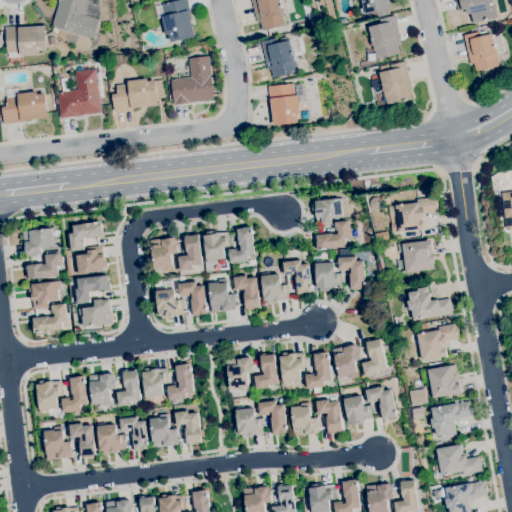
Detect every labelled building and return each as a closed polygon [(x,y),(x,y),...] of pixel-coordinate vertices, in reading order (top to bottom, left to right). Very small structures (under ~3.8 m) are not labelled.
[(93,39),(55,28),(58,31),(56,35),(52,30),(54,27),(52,27),(53,24),(52,24),(58,3),(57,3),(57,0),(85,0),(81,14),(99,20),(93,39)] [(171,42),(169,35),(166,36),(162,17),(157,18),(154,7),(182,0),(187,0),(190,12),(189,13),(195,37),(171,42)] [(262,31),(260,22),(257,23),(251,0),(279,0),(281,4),(282,6),(280,6),(285,26),(262,31)] [(378,17),(377,12),(365,15),(361,0),(389,0),(391,9),(385,10),(386,15),(378,17)] [(473,24),(471,14),(467,15),(466,9),(458,11),(455,0),(493,0),(498,18),(473,24)] [(376,59),(372,39),(371,39),(371,38),(369,27),(380,24),(379,20),(394,16),(401,45),(398,46),(399,53),(376,59)] [(9,58),(8,53),(7,53),(5,27),(20,27),(20,28),(45,26),(47,51),(39,51),(39,54),(21,55),(21,57),(9,58)] [(476,72),(474,63),(470,64),(463,36),(479,32),(480,37),(491,34),(492,35),(501,33),(505,52),(497,54),(498,59),(497,59),(499,66),(476,72)] [(273,78),(271,69),(267,70),(261,42),(276,38),(278,43),(281,43),(280,38),(288,36),(291,50),(300,48),(301,53),(300,53),(300,55),(293,56),(293,53),(292,54),(296,73),(273,78)] [(174,105),(170,80),(190,77),(188,59),(208,56),(212,86),(215,85),(216,91),(212,91),(213,99),(210,99),(210,100),(174,105)] [(387,105),(385,97),(385,98),(382,86),(381,86),(381,85),(382,85),(379,73),(391,70),(390,65),(405,62),(410,84),(409,84),(412,96),(410,97),(410,99),(406,100),(406,101),(403,102),(403,101),(387,105)] [(61,119),(57,93),(77,90),(76,81),(71,82),(70,76),(75,75),(75,71),(95,69),(99,99),(104,99),(105,105),(100,105),(101,113),(76,116),(76,117),(61,119)] [(114,112),(112,95),(117,94),(116,86),(117,86),(116,74),(129,72),(130,81),(154,78),(155,81),(163,80),(165,98),(157,99),(157,106),(132,108),(132,109),(114,112)] [(384,103),(379,80),(371,82),(376,105),(384,103)] [(273,126),(268,87),(293,83),(294,87),(301,86),(302,96),(297,97),(300,115),(296,116),(297,122),(273,126)] [(4,124),(2,108),(7,107),(6,98),(18,97),(18,95),(5,97),(4,89),(17,88),(18,94),(37,92),(37,95),(45,94),(48,118),(21,121),(21,122),(4,124)] [(511,228),(506,229),(501,193),(511,191),(511,228)] [(399,232),(396,206),(401,205),(401,204),(403,204),(403,205),(417,203),(416,199),(434,197),(435,201),(436,201),(437,209),(436,209),(436,212),(424,214),(425,217),(420,218),(421,221),(422,220),(424,229),(399,232)] [(375,210),(371,207),(370,201),(375,198),(380,199),(383,204),(380,209),(375,210)] [(317,226),(316,218),(315,214),(313,214),(312,204),(315,204),(315,202),(340,199),(342,216),(331,217),(332,225),(317,226)] [(321,251),(321,249),(317,250),(316,242),(317,242),(316,235),(332,233),(332,235),(338,234),(338,230),(336,231),(334,222),(348,221),(351,238),(344,239),(345,246),(324,249),(324,250),(321,251)] [(72,251),(69,234),(74,234),(73,226),(94,223),(97,222),(98,223),(101,222),(102,231),(102,237),(87,239),(87,238),(81,238),(82,242),(84,242),(85,249),(72,251)] [(230,263),(228,250),(237,249),(237,251),(241,251),(240,245),(239,245),(237,229),(251,227),(252,231),(253,231),(253,234),(252,234),(255,255),(247,256),(247,261),(230,263)] [(34,256),(33,255),(26,256),(25,247),(24,232),(29,231),(52,228),(53,238),(56,238),(57,246),(41,248),(42,255),(34,256)] [(376,243),(375,234),(388,231),(389,240),(376,243)] [(207,261),(204,236),(206,236),(206,234),(216,233),(216,234),(229,232),(230,246),(223,247),(224,259),(207,261)] [(178,270),(176,257),(188,256),(187,252),(186,252),(184,237),(198,235),(202,265),(193,266),(193,268),(178,270)] [(155,273),(155,270),(154,270),(151,248),(150,249),(149,241),(150,241),(175,237),(176,245),(177,245),(178,253),(170,254),(172,270),(155,273)] [(406,273),(406,272),(403,272),(402,269),(398,269),(397,261),(401,261),(400,252),(398,252),(397,248),(402,247),(402,244),(406,244),(430,240),(434,269),(406,273)] [(79,274),(77,256),(88,254),(87,248),(102,246),(104,258),(106,258),(107,267),(104,268),(104,271),(79,274)] [(28,279),(27,266),(43,264),(43,265),(46,265),(45,255),(60,253),(61,266),(57,267),(58,276),(28,279)] [(357,290),(357,289),(351,290),(349,274),(351,274),(350,268),(347,268),(347,270),(339,271),(338,258),(356,257),(356,262),(363,261),(365,283),(366,283),(366,286),(365,286),(365,289),(357,290)] [(297,294),(295,278),(297,278),(296,272),(292,272),(293,275),(285,276),(283,263),(300,260),(301,265),(308,264),(311,286),(312,286),(313,289),(311,289),(311,292),(297,294)] [(317,291),(315,264),(333,263),(334,274),(341,274),(342,287),(333,287),(333,289),(329,289),(330,290),(317,291)] [(267,305),(267,301),(264,302),(261,277),(279,274),(281,286),(287,285),(289,300),(276,301),(276,304),(267,305)] [(78,302),(76,289),(79,289),(78,279),(108,276),(109,290),(93,292),(93,290),(90,291),(91,301),(78,302)] [(245,308),(244,294),(245,293),(245,290),(235,291),(234,277),(246,276),(247,279),(257,278),(260,307),(245,308)] [(212,313),(208,284),(218,283),(218,280),(227,279),(229,295),(234,295),(236,310),(212,313)] [(165,290),(164,282),(173,281),(174,289),(165,290)] [(34,310),(32,298),(30,298),(28,288),(32,288),(31,285),(59,282),(60,289),(58,290),(59,299),(47,301),(48,308),(34,310)] [(193,315),(191,299),(192,299),(192,293),(188,294),(188,296),(180,297),(178,284),(196,282),(196,287),(203,286),(206,307),(207,307),(208,310),(207,310),(207,313),(199,315),(199,314),(193,315)] [(413,321),(411,310),(409,310),(407,301),(410,301),(408,293),(418,291),(418,289),(428,287),(431,301),(438,300),(438,301),(450,298),(450,302),(451,302),(453,313),(413,321)] [(162,319),(162,316),(159,317),(156,291),(174,289),(175,301),(182,300),(184,315),(171,316),(171,318),(162,319)] [(84,327),(82,317),(84,317),(84,314),(81,314),(80,307),(83,307),(83,309),(95,307),(94,301),(102,300),(103,300),(109,299),(111,309),(110,309),(110,312),(111,311),(113,323),(106,324),(84,327)] [(38,334),(38,333),(35,333),(34,325),(35,325),(34,319),(49,317),(49,318),(55,317),(54,314),(52,314),(51,306),(65,304),(68,321),(61,322),(62,330),(44,333),(44,332),(41,332),(41,333),(38,334)] [(422,361),(417,335),(422,334),(422,333),(424,333),(438,331),(438,327),(456,324),(459,339),(446,341),(447,345),(443,345),(443,348),(445,348),(447,356),(422,361)] [(362,377),(359,364),(371,361),(370,358),(366,343),(379,340),(386,368),(377,370),(378,373),(362,377)] [(349,379),(349,376),(339,378),(332,350),(356,345),(357,347),(358,346),(359,349),(358,350),(358,352),(359,352),(361,359),(354,361),(357,377),(349,379)] [(314,394),(313,389),(307,390),(305,375),(314,374),(314,376),(317,376),(317,370),(315,371),(314,354),(328,352),(328,356),(329,356),(330,359),(328,359),(331,381),(323,381),(324,387),(321,388),(322,393),(314,394)] [(283,385),(280,357),(283,357),(282,353),(288,353),(288,355),(305,353),(306,368),(299,368),(301,380),(291,381),(291,384),(283,385)] [(255,391),(253,376),(264,375),(263,372),(262,372),(260,357),(274,355),(278,384),(268,385),(268,389),(255,391)] [(240,391),(240,388),(230,389),(227,360),(239,358),(239,359),(251,357),(251,359),(253,359),(253,363),(252,363),(253,373),(246,374),(248,390),(240,391)] [(169,401),(167,387),(175,386),(176,388),(179,388),(179,382),(178,382),(176,366),(190,364),(193,392),(185,393),(186,399),(169,401)] [(433,398),(428,370),(455,365),(457,372),(459,380),(458,380),(461,393),(433,398)] [(146,400),(145,398),(142,373),(151,371),(151,370),(167,368),(169,383),(162,384),(163,395),(153,397),(153,399),(146,400)] [(116,406),(115,393),(126,392),(126,388),(125,388),(123,373),(137,371),(140,400),(130,402),(131,404),(116,406)] [(103,407),(102,404),(93,405),(89,376),(113,373),(114,375),(116,389),(109,390),(111,406),(103,407)] [(63,413),(61,399),(70,398),(70,400),(74,400),(73,394),(72,394),(70,378),(84,377),(88,404),(80,405),(80,411),(63,413)] [(39,413),(36,385),(40,385),(39,381),(44,381),(45,383),(61,381),(63,396),(56,397),(58,408),(47,409),(48,412),(39,413)] [(382,420),(379,404),(381,404),(379,398),(376,399),(376,401),(368,403),(365,390),(383,387),(384,391),(391,390),(395,411),(396,411),(397,414),(396,414),(396,418),(388,419),(382,420)] [(412,406),(409,392),(424,389),(427,403),(412,406)] [(352,427),(352,423),(349,424),(344,399),(361,396),(363,407),(370,405),(373,418),(365,420),(365,422),(361,423),(361,425),(352,427)] [(328,433),(326,417),(328,417),(327,413),(318,414),(318,412),(315,412),(314,402),(329,400),(329,403),(339,402),(342,431),(328,433)] [(273,434),(271,418),(272,418),(272,412),(268,413),(268,415),(260,416),(258,403),(276,401),(277,406),(283,405),(286,426),(287,426),(287,429),(286,429),(287,432),(273,434)] [(445,437),(445,434),(436,436),(435,428),(432,429),(431,419),(433,419),(431,408),(434,408),(434,405),(440,403),(441,407),(470,401),(471,405),(473,416),(454,420),(457,435),(445,437)] [(295,436),(294,430),(291,408),(301,406),(301,404),(309,402),(311,419),(318,418),(319,426),(318,426),(319,433),(295,436)] [(413,421),(411,409),(422,407),(424,419),(413,421)] [(242,438),(242,435),(239,435),(236,410),(254,408),(255,420),(262,419),(264,434),(251,435),(251,437),(242,438)] [(187,444),(185,429),(187,428),(186,425),(177,426),(175,413),(188,411),(188,414),(198,413),(200,431),(201,438),(200,438),(201,443),(187,444)] [(153,447),(153,442),(150,419),(160,418),(159,415),(168,414),(170,430),(176,429),(177,438),(176,438),(177,445),(168,446),(168,445),(153,447)] [(134,450),(132,435),(134,434),(133,429),(129,429),(130,431),(121,432),(120,419),(137,417),(138,422),(145,421),(148,442),(149,442),(149,445),(148,446),(148,449),(134,450)] [(81,457),(79,441),(81,441),(80,437),(70,438),(69,425),(82,423),(82,426),(92,425),(95,455),(81,457)] [(103,455),(103,451),(100,451),(97,427),(115,424),(117,436),(123,435),(125,450),(112,451),(112,453),(103,455)] [(48,460),(44,432),(54,430),(53,427),(62,426),(64,442),(71,442),(72,450),(71,450),(72,457),(48,460)] [(463,476),(462,472),(449,474),(449,475),(447,476),(447,475),(441,476),(440,470),(437,471),(436,465),(439,464),(436,449),(462,445),(463,453),(461,454),(461,456),(463,456),(466,458),(467,463),(479,457),(479,459),(480,459),(482,469),(481,469),(481,472),(463,476)] [(335,511),(334,503),(342,502),(343,504),(346,504),(345,498),(344,498),(342,482),(348,482),(348,481),(357,480),(357,484),(358,484),(358,487),(357,487),(360,508),(352,509),(352,511),(335,511)] [(393,511),(392,503),(404,501),(403,498),(402,498),(400,483),(414,481),(418,510),(408,511),(393,511)] [(450,511),(449,508),(447,509),(445,499),(448,499),(446,488),(483,481),(484,485),(486,485),(487,493),(487,496),(475,498),(475,499),(468,501),(469,511),(450,511)] [(311,511),(309,489),(312,488),(311,485),(321,484),(321,487),(334,485),(335,499),(328,500),(330,511),(311,511)] [(369,511),(366,487),(391,484),(391,486),(392,485),(393,499),(386,500),(387,511),(369,511)] [(270,511),(270,508),(281,506),(281,503),(279,503),(277,487),(291,485),(295,511),(270,511)] [(246,511),(244,490),(268,487),(269,494),(270,494),(271,502),(264,503),(265,511),(246,511)] [(195,511),(195,509),(194,509),(192,493),(199,492),(198,492),(207,491),(209,511),(195,511)] [(160,511),(159,499),(162,498),(162,495),(167,495),(167,496),(184,495),(185,510),(179,510),(179,511),(160,511)] [(141,511),(140,499),(154,497),(155,511),(141,511)] [(107,511),(106,503),(117,501),(117,502),(130,500),(131,507),(132,507),(132,511),(107,511)] [(87,511),(87,505),(101,503),(101,511),(87,511)]
